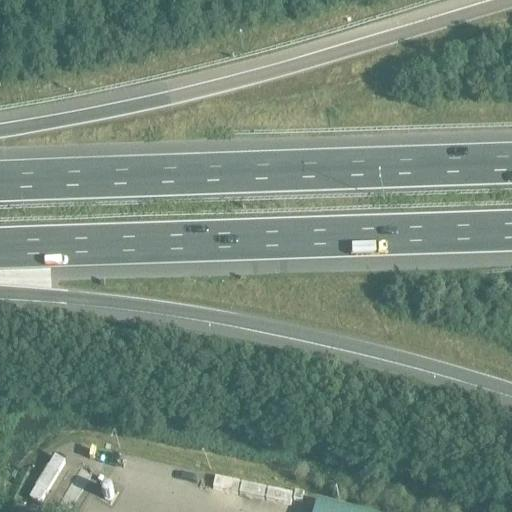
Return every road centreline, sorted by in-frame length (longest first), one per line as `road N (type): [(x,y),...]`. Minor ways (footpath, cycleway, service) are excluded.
road 1 (motorway): [(507,0),(176,96),(0,130)]
road 2 (motorway): [(0,290),(198,313),(511,390)]
road 3 (motorway): [(511,163),(0,181)]
road 4 (motorway): [(0,250),(511,232)]
